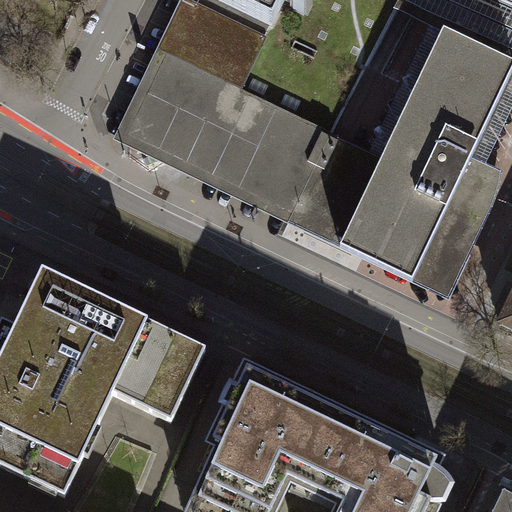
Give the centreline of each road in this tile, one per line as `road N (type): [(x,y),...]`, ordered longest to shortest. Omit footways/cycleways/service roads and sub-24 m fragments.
road 1 (tertiary): [(0,197),(511,451)]
road 2 (tertiary): [(511,382),(133,204),(41,147)]
road 3 (unknown): [(287,248),(387,58),(442,11),(467,8),(511,31)]
road 4 (unclassified): [(41,147),(123,0)]
road 5 (unknown): [(511,174),(425,317)]
